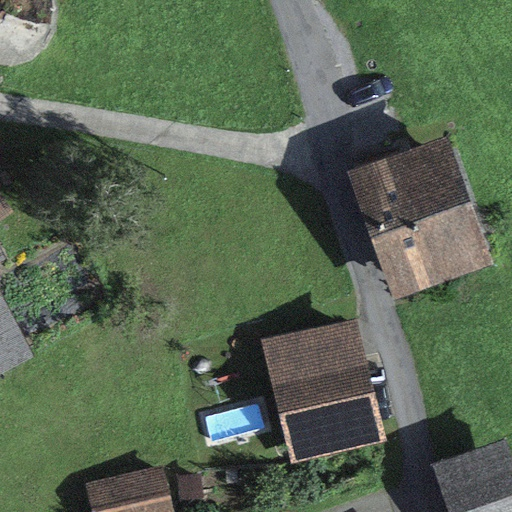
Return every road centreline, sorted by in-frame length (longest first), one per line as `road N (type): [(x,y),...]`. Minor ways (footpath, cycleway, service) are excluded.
road 1 (residential): [(432,511),(328,123),(280,0)]
road 2 (track): [(338,158),(0,108)]
